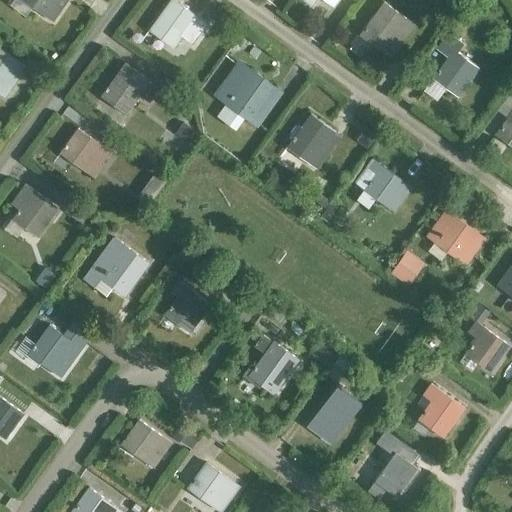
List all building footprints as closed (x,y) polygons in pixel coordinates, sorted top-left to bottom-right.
[(22,0),(44,16),(55,0),(22,0)] [(416,24),(409,20),(384,2),(360,35),(385,53),(400,32),(407,36),(416,24)] [(204,31),(193,23),(168,5),(145,37),(170,55),(178,44),(189,52),(204,31)] [(479,66),(458,51),(464,42),(448,31),(436,49),(448,57),(446,59),(433,78),(458,96),(479,66)] [(242,46),(245,53),(255,48),(252,41),(242,46)] [(26,67),(21,63),(0,47),(0,91),(8,79),(14,83),(26,67)] [(126,62),(102,96),(127,114),(135,103),(145,111),(162,88),(151,81),(126,62)] [(251,70),(226,104),(251,121),(275,88),(251,70)] [(347,115),(357,102),(346,94),(337,108),(347,115)] [(511,111),(496,133),(511,144),(511,111)] [(311,113),(287,147),(312,165),(336,131),(311,113)] [(183,120),(175,131),(185,139),(193,128),(183,120)] [(376,134),(365,126),(355,140),(366,148),(376,134)] [(79,127),(61,152),(86,170),(104,146),(79,127)] [(368,207),(375,198),(388,208),(406,182),(375,159),(368,169),(365,167),(354,182),(364,189),(357,199),(368,207)] [(38,236),(59,207),(26,183),(16,196),(24,202),(13,218),(38,236)] [(117,186),(110,197),(121,205),(122,205),(126,207),(131,200),(128,197),(130,195),(117,186)] [(320,216),(329,223),(338,210),(329,204),(320,216)] [(114,230),(112,215),(104,217),(106,231),(114,230)] [(453,216),(434,241),(459,259),(478,234),(453,216)] [(13,218),(4,230),(17,240),(26,228),(13,218)] [(100,279),(124,297),(149,264),(114,238),(99,259),(98,258),(82,279),(94,287),(100,279)] [(403,253),(391,270),(393,271),(409,283),(421,266),(403,253)] [(36,272),(32,277),(41,283),(48,274),(42,271),(36,272)] [(178,296),(165,314),(191,332),(212,303),(180,280),(172,292),(178,296)] [(475,300),(466,313),(480,323),(489,311),(475,300)] [(466,307),(457,301),(451,311),(460,316),(466,307)] [(274,304),(268,312),(279,321),(286,313),(274,304)] [(28,354),(53,372),(61,377),(93,332),(77,320),(71,329),(67,326),(62,334),(49,325),(28,354)] [(477,338),(467,352),(492,370),(509,345),(476,322),(469,332),(477,338)] [(275,392),(299,359),(262,333),(254,345),(265,354),(256,367),(250,363),(242,375),(259,388),(263,383),(275,392)] [(321,337),(310,352),(323,362),(335,347),(321,337)] [(403,361),(423,376),(431,366),(411,351),(403,361)] [(340,354),(333,364),(334,364),(343,371),(350,361),(340,354)] [(392,402),(400,391),(390,383),(382,395),(392,402)] [(465,407),(440,390),(431,383),(423,395),(431,401),(419,419),(444,437),(465,407)] [(334,390),(308,426),(333,445),(359,409),(334,390)] [(0,396),(0,433),(5,438),(23,413),(0,396)] [(173,444),(164,438),(139,420),(121,445),(146,463),(158,447),(166,453),(173,444)] [(387,425),(379,420),(372,430),(380,435),(387,425)] [(191,449),(199,438),(180,425),(172,436),(191,449)] [(395,452),(375,481),(399,498),(420,469),(395,452)] [(239,487),(231,482),(206,463),(188,488),(213,506),(225,491),(232,496),(239,487)] [(121,511),(115,507),(89,488),(71,511),(121,511)]
